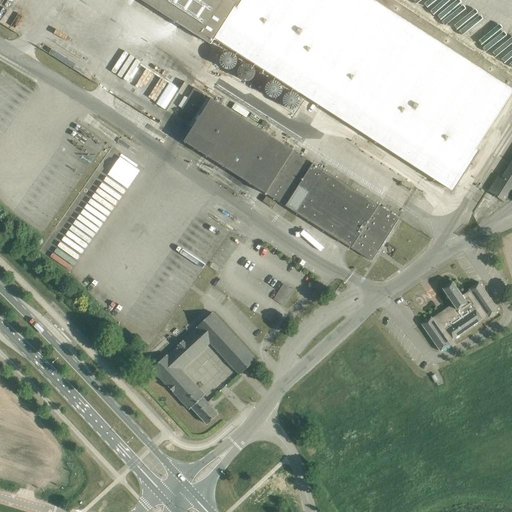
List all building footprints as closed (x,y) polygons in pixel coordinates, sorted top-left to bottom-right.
[(142,0),(211,44),(215,38),(332,112),(454,190),(479,150),(476,148),(511,92),(511,75),(394,0),(142,0)] [(252,86),(260,90),(269,75),(262,70),(252,86)] [(191,114),(204,92),(195,87),(187,99),(185,98),(180,107),(191,114)] [(184,141),(352,248),(372,261),(400,218),(391,212),(313,165),(211,99),(184,141)] [(115,154),(67,236),(70,238),(68,242),(71,243),(69,246),(84,255),(136,166),(115,154)] [(496,178),(488,191),(504,201),(511,188),(511,161),(500,180),(496,178)] [(277,202),(267,196),(264,201),(274,208),(277,202)] [(489,318),(499,311),(479,282),(469,289),(470,290),(463,296),(453,281),(443,288),(453,304),(447,308),(447,311),(446,311),(442,314),(434,320),(432,316),(421,324),(440,351),(451,344),(449,341),(487,315),(489,318)] [(274,299),(284,306),(294,290),(283,284),(274,299)] [(134,312),(131,317),(155,330),(157,325),(134,312)] [(213,313),(152,369),(190,409),(192,407),(208,424),(219,414),(203,397),(205,395),(181,370),(210,343),(240,374),(239,375),(240,375),(256,360),(213,313)]
